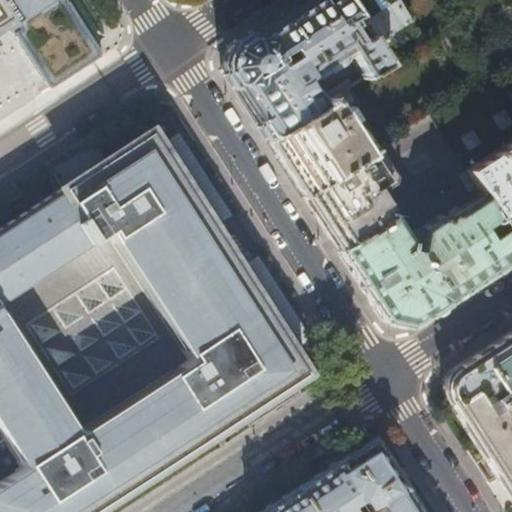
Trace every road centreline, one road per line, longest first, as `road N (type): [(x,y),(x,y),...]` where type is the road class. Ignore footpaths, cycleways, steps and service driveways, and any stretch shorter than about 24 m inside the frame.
road 1 (residential): [(168,48),(381,376)]
road 2 (residential): [(172,511),(381,376)]
road 3 (residential): [(0,156),(168,48)]
road 4 (residential): [(381,376),(469,511)]
road 5 (residential): [(511,291),(381,376)]
